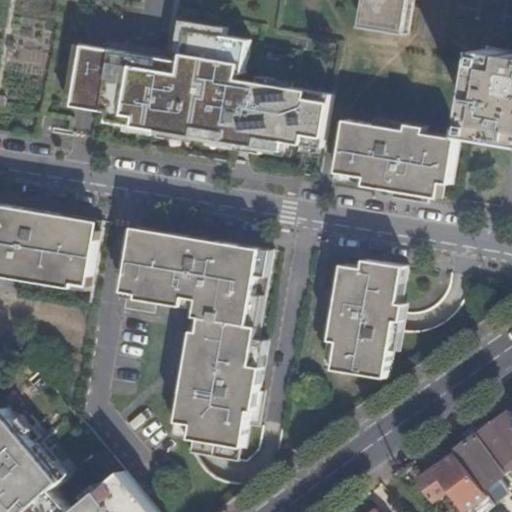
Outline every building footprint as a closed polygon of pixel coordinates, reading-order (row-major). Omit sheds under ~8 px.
[(408,33),(413,0),(368,0),(364,26),(408,33)] [(111,111),(109,122),(284,153),(286,142),(325,149),(334,97),(240,80),(241,74),(245,75),(251,41),(189,30),(184,63),(99,48),(86,46),(75,105),(90,108),(111,111)] [(75,105),(86,46),(79,45),(71,91),(70,91),(68,104),(75,105)] [(511,51),(489,47),(475,134),(511,140),(511,51)] [(428,127),(378,120),(377,125),(427,132),(428,127)] [(377,125),(348,121),(341,173),(369,177),(368,185),(394,189),(393,196),(405,198),(406,191),(406,189),(406,188),(405,187),(404,186),(403,186),(404,177),(417,179),(415,193),(422,194),(430,195),(444,197),(446,181),(449,163),(457,164),(461,137),(427,132),(377,125)] [(446,181),(455,183),(457,164),(449,163),(446,181)] [(369,177),(341,173),(339,181),(368,185),(369,177)] [(405,198),(429,202),(430,195),(422,194),(415,193),(417,179),(404,177),(403,186),(404,186),(405,187),(406,188),(406,189),(406,191),(405,198)] [(0,264),(77,280),(78,275),(92,278),(101,233),(63,225),(65,218),(15,208),(14,215),(2,213),(4,205),(0,204),(0,264)] [(15,208),(4,205),(2,213),(14,215),(15,208)] [(137,229),(135,239),(174,246),(175,236),(137,229)] [(192,455),(242,464),(246,439),(261,343),(264,330),(254,328),(259,298),(269,299),(276,253),(244,248),(243,257),(212,252),(213,242),(175,236),(174,246),(135,239),(127,284),(143,287),(142,291),(190,300),(191,291),(205,293),(202,310),(208,311),(190,416),(199,418),(196,432),(192,455)] [(244,248),(213,242),(212,252),(243,257),(244,248)] [(381,269),(382,262),(368,259),(367,267),(381,269)] [(335,342),(343,344),(339,371),(389,379),(406,265),(382,262),(381,269),(367,267),(348,264),(345,282),(343,295),(356,297),(354,310),(345,309),(345,308),(345,307),(345,306),(345,305),(344,304),(343,304),(342,304),(342,303),(334,302),(333,314),(340,315),(335,342)] [(354,310),(356,297),(343,295),(345,282),(338,281),(334,302),(342,303),(342,304),(343,304),(344,304),(345,305),(345,306),(345,307),(345,308),(345,309),(354,310)] [(259,298),(254,328),(264,330),(269,299),(259,298)] [(202,310),(181,429),(196,432),(199,418),(190,416),(208,311),(202,310)] [(343,344),(335,342),(331,370),(339,371),(343,344)] [(262,394),(271,344),(261,343),(246,439),(255,440),(257,427),(262,428),(267,395),(262,394)] [(0,511),(160,511),(126,473),(81,511),(77,511),(59,491),(71,481),(10,410),(0,418),(0,511)] [(511,413),(511,411),(478,435),(507,474),(511,474),(511,413)] [(478,435),(457,451),(458,453),(491,495),(494,491),(491,486),(507,474),(478,435)] [(442,494),(455,511),(491,511),(500,506),(491,495),(458,453),(425,478),(438,497),(442,494)]
